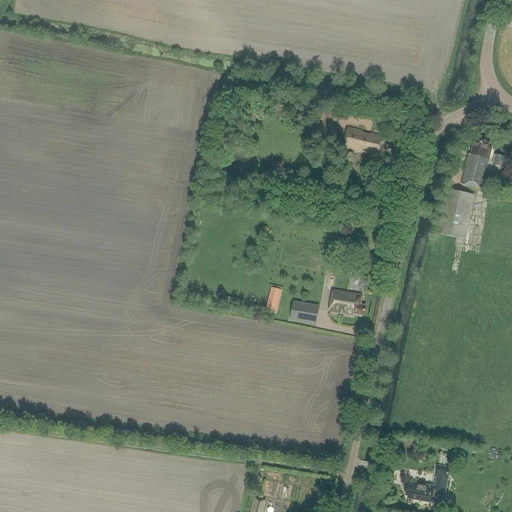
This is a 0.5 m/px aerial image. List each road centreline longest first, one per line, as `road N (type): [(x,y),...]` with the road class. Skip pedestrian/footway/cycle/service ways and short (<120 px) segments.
road 1 (unclassified): [(339,511),(425,139),(494,89)]
road 2 (track): [(348,472),(0,424)]
